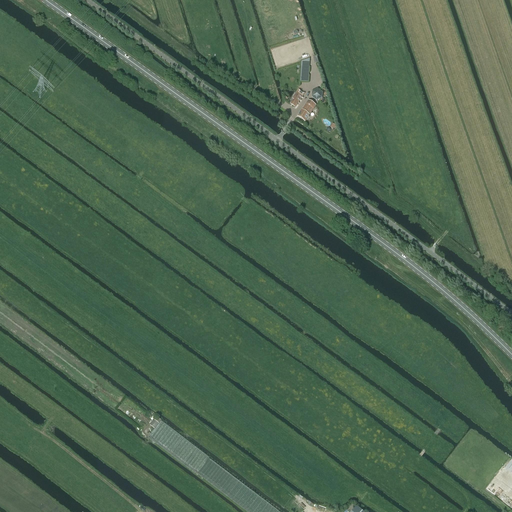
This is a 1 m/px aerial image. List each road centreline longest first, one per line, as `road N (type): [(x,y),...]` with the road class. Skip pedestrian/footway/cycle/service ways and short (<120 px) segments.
road 1 (primary): [(511,355),(407,260),(45,0)]
road 2 (unclassified): [(511,314),(86,0)]
road 3 (track): [(401,185),(448,228),(442,236),(287,125)]
